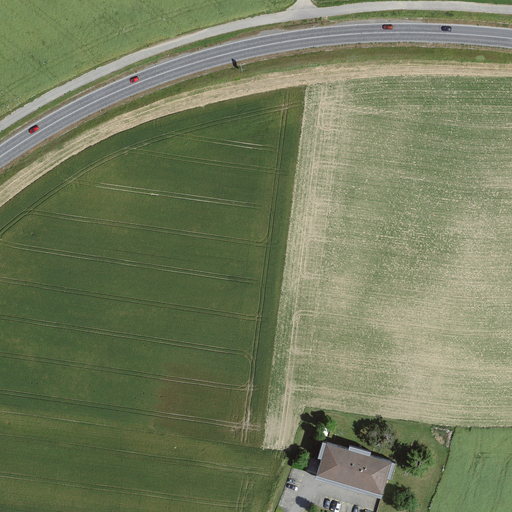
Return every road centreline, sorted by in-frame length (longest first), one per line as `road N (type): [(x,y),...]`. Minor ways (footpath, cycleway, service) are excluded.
road 1 (primary): [(511,38),(363,33),(246,49),(124,88),(0,157)]
road 2 (track): [(0,128),(96,73),(255,20),(394,5),(511,10)]
